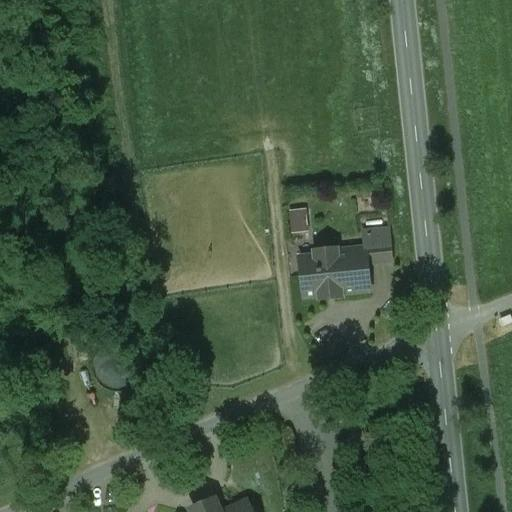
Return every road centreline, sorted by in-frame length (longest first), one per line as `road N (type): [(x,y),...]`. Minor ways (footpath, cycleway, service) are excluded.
road 1 (unclassified): [(437,334),(15,511)]
road 2 (tertiary): [(402,0),(437,334)]
road 3 (tertiary): [(437,334),(455,511)]
